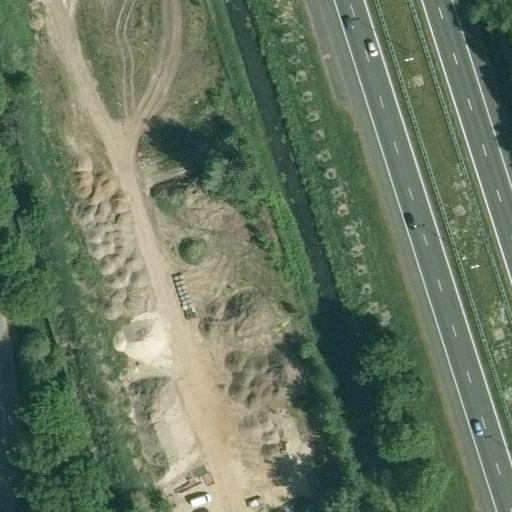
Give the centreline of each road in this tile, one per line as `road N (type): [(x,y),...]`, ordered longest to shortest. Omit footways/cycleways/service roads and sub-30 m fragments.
road 1 (motorway): [(346,0),(509,511)]
road 2 (motorway): [(511,235),(437,0)]
